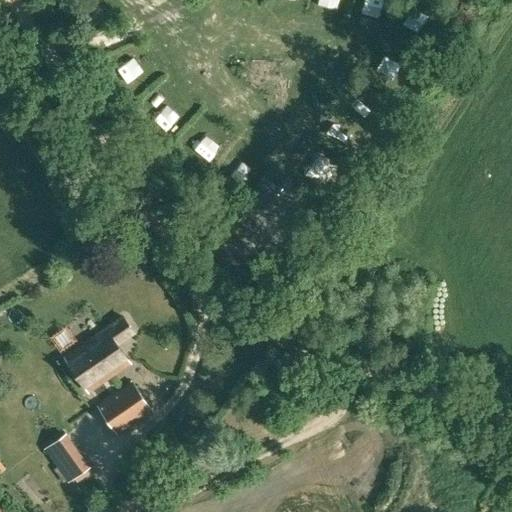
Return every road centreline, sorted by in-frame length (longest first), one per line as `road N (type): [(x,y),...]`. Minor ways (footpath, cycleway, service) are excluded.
road 1 (track): [(13,0),(200,297),(223,315),(511,422)]
road 2 (unknown): [(373,370),(145,511)]
